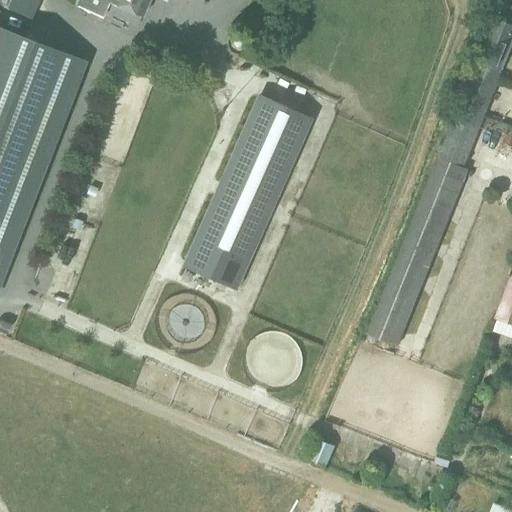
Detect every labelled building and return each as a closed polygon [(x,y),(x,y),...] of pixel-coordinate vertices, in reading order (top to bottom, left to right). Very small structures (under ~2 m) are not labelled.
[(11,0),(7,8),(29,18),(37,0),(11,0)] [(80,0),(78,6),(102,16),(104,10),(138,25),(149,0),(80,0)] [(483,49),(479,59),(370,333),(400,345),(470,168),(465,166),(504,70),(500,68),(511,39),(511,23),(498,18),(485,50),(483,49)] [(0,283),(85,60),(0,27),(0,283)] [(219,184),(183,265),(220,282),(235,289),(271,206),(266,204),(304,115),(262,97),(224,186),(219,184)] [(511,324),(511,275),(511,276),(495,318),(511,324)] [(318,438),(308,460),(327,467),(336,445),(318,438)]
